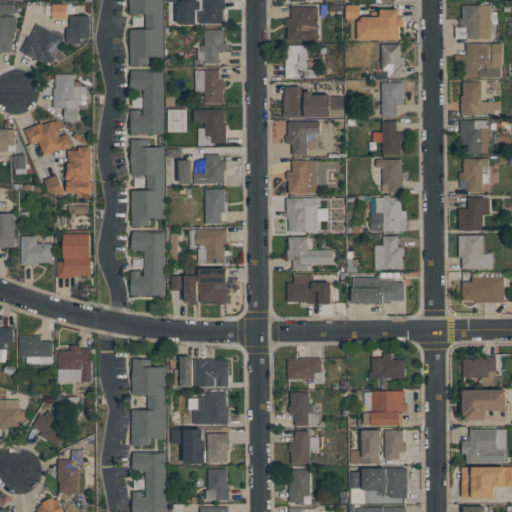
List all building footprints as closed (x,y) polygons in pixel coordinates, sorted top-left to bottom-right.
[(129,0),(130,14),(145,14),(146,29),(130,29),(131,65),(148,65),(148,57),(164,57),(163,0),(129,0)] [(224,0),(203,0),(204,0),(179,0),(180,24),(225,24),(224,0)] [(14,4),(0,4),(0,14),(15,14),(14,4)] [(52,18),(67,18),(68,5),(53,4),(52,18)] [(357,40),(403,40),(402,9),(381,9),(381,17),(360,17),(360,5),(346,5),(347,26),(357,26),(357,40)] [(461,5),(461,26),(455,26),(456,39),(492,38),(491,5),(461,5)] [(287,40),(304,40),(304,26),(318,26),(318,7),(291,6),(291,18),(287,18),(287,40)] [(69,44),(82,44),(82,38),(91,38),(90,15),(68,16),(69,44)] [(0,52),(15,53),(16,17),(0,16),(0,52)] [(22,51),(51,65),(64,37),(35,23),(22,51)] [(305,40),(318,39),(318,27),(305,28),(305,40)] [(224,29),(204,30),(205,46),(198,46),(198,62),(219,62),(219,52),(225,51),(224,29)] [(502,43),(466,43),(466,55),(462,54),(462,77),(502,77),(502,43)] [(400,44),(381,44),(382,71),(388,71),(388,78),(404,77),(403,56),(401,56),(400,44)] [(307,45),(286,45),(285,78),(315,79),(316,69),(306,69),(307,45)] [(196,92),(205,92),(205,103),(225,103),(224,80),(220,80),(219,69),(195,70),(196,92)] [(131,134),(164,134),(164,71),(131,71),(131,89),(143,89),(143,109),(131,109),(131,134)] [(65,122),(80,122),(81,81),(74,81),(75,74),(55,74),(54,107),(65,108),(65,122)] [(382,116),(397,116),(397,105),(403,105),(403,82),(382,82),(382,116)] [(462,116),(501,115),(500,101),(482,102),(482,82),(461,82),(462,116)] [(344,117),(344,94),(302,94),(301,86),(284,86),(284,118),(344,117)] [(187,109),(168,109),(169,132),(187,132),(187,109)] [(194,110),(194,125),(199,125),(199,145),(226,144),(225,109),(194,110)] [(25,130),(30,145),(39,142),(44,156),(73,146),(68,133),(59,137),(57,129),(63,127),(59,117),(25,130)] [(488,120),(462,120),(462,154),(489,153),(488,120)] [(320,121),(287,122),(287,144),(292,144),(293,155),(307,155),(307,133),(320,133),(320,121)] [(373,132),(373,142),(382,141),(383,155),(403,154),(402,132),(398,132),(397,121),(382,121),(383,132),(373,132)] [(0,150),(16,150),(16,131),(0,130),(0,150)] [(165,147),(150,147),(150,139),(132,139),(131,175),(147,175),(147,190),(132,190),(131,226),(150,226),(150,218),(165,218),(165,147)] [(68,193),(76,193),(76,198),(92,198),(92,148),(67,148),(68,193)] [(168,159),(183,158),(183,149),(168,149),(168,159)] [(225,183),(224,154),(205,155),(205,172),(194,173),(194,183),(225,183)] [(26,155),(15,155),(14,173),(26,174),(26,155)] [(488,158),(464,159),(464,172),(460,172),(460,191),(482,190),(482,183),(486,183),(486,167),(489,167),(488,158)] [(382,167),(383,192),(405,192),(405,172),(402,172),(402,159),(376,159),(377,167),(382,167)] [(180,184),(192,184),(192,161),(180,160),(180,184)] [(288,194),(317,193),(317,160),(293,160),(293,171),(288,171),(288,194)] [(48,177),(49,194),(62,193),(60,176),(48,177)] [(226,189),(205,189),(206,224),(222,224),(221,212),(227,212),(226,189)] [(402,197),(371,198),(372,231),(407,231),(406,210),(402,210),(402,197)] [(459,231),(483,230),(483,215),(490,215),(490,197),(468,197),(468,208),(458,208),(459,231)] [(317,198),(287,198),(288,232),(318,232),(317,198)] [(15,213),(0,212),(0,248),(15,248),(15,213)] [(226,229),(197,230),(197,246),(207,246),(208,261),(227,260),(226,229)] [(131,295),(164,296),(166,233),(133,232),(132,251),(144,251),(144,271),(132,271),(131,295)] [(178,234),(171,233),(170,257),(178,257),(178,234)] [(92,277),(92,234),(65,234),(64,261),(58,261),(57,277),(92,277)] [(483,235),(460,235),(460,268),(493,268),(493,254),(483,254),(483,235)] [(21,264),(52,263),(52,244),(37,244),(37,236),(21,236),(21,264)] [(334,250),(309,250),(308,236),(288,236),(289,259),(293,259),(293,270),(309,270),(309,264),(334,264),(334,250)] [(375,245),(375,269),(403,269),(403,247),(398,247),(398,236),(383,236),(383,245),(375,245)] [(199,262),(207,262),(206,246),(198,247),(199,262)] [(228,269),(199,269),(199,275),(185,275),(186,302),(199,302),(199,303),(228,302),(228,269)] [(331,283),(308,283),(308,274),(294,275),(294,283),(287,283),(287,303),(331,303),(331,283)] [(353,302),(403,303),(404,275),(353,275),(353,302)] [(181,290),(181,276),(172,276),(172,290),(181,290)] [(505,301),(504,276),(472,277),(472,281),(462,281),(463,302),(505,301)] [(0,363),(2,363),(1,342),(14,342),(14,327),(0,327),(0,363)] [(19,357),(27,357),(27,363),(53,364),(54,341),(42,341),(42,336),(20,335),(19,357)] [(58,382),(92,382),(92,347),(71,347),(71,350),(58,350),(58,382)] [(371,357),(371,378),(405,378),(406,359),(392,359),(392,352),(383,352),(383,357),(371,357)] [(194,357),(181,356),(181,370),(175,370),(175,387),(194,387),(194,357)] [(497,377),(496,357),(463,357),(463,378),(497,377)] [(288,379),(315,379),(315,383),(323,383),(323,358),(288,358),(288,379)] [(166,438),(166,367),(151,367),(151,359),(133,359),(133,395),(148,395),(148,410),(132,410),(132,445),(150,445),(150,438),(166,438)] [(195,386),(228,387),(229,359),(195,359),(195,386)] [(464,390),(464,420),(487,420),(487,411),(507,410),(507,389),(464,390)] [(405,391),(364,391),(365,426),(405,425),(405,391)] [(188,398),(188,409),(194,409),(194,425),(229,424),(228,392),(207,392),(207,398),(188,398)] [(295,426),(319,425),(318,404),(310,404),(310,392),(290,392),(290,414),(295,414),(295,426)] [(20,399),(0,399),(0,427),(26,427),(26,410),(21,410),(20,399)] [(32,428),(59,446),(71,427),(48,411),(45,416),(41,413),(32,428)] [(171,443),(184,444),(184,464),(205,464),(205,429),(172,428),(171,443)] [(405,429),(385,430),(386,459),(401,459),(400,452),(405,452),(405,429)] [(463,440),(464,462),(506,462),(506,429),(470,429),(470,440),(463,440)] [(381,430),(363,430),(364,450),(350,450),(351,464),(382,463),(381,430)] [(310,464),(310,449),(319,449),(319,437),(310,437),(310,431),(295,431),(295,442),(290,442),(291,464),(310,464)] [(230,433),(208,433),(208,462),(229,462),(230,433)] [(133,491),(132,511),(165,511),(166,453),(133,453),(133,471),(145,471),(145,491),(133,491)] [(462,497),(496,498),(496,486),(511,486),(511,466),(463,466),(462,497)] [(208,500),(229,500),(228,468),(207,469),(208,500)] [(363,468),(364,490),(381,490),(381,497),(408,497),(408,468),(363,468)] [(311,469),(290,469),(290,503),(311,503),(311,469)] [(63,511),(59,499),(32,509),(32,511),(63,511)]
